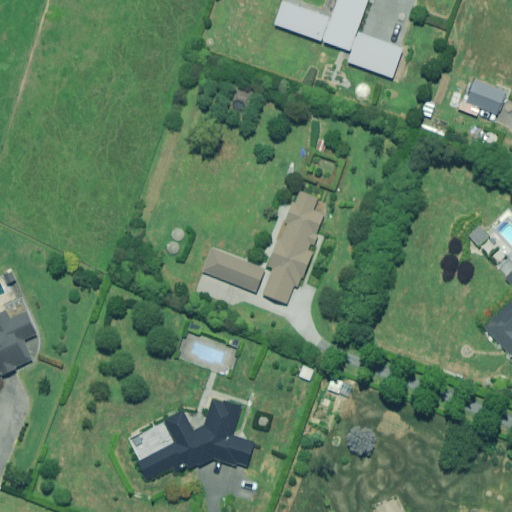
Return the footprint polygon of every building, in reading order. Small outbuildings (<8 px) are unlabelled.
[(371,0),(342,0),(337,14),(300,1),(297,0),(287,0),(278,26),(327,43),(352,53),(354,53),(350,63),(395,79),(405,50),(359,34),(371,0)] [(509,93),(478,83),(469,106),(500,117),(509,93)] [(331,204),(300,192),(271,267),(275,269),(265,296),(289,305),(296,288),(302,291),(323,237),(318,236),(331,204)] [(491,238),(481,229),(471,238),(481,248),(491,238)] [(511,274),(507,279),(511,284),(511,301),(484,328),(511,357),(511,274)] [(0,377),(35,362),(26,341),(38,336),(27,312),(14,318),(11,312),(0,316),(0,377)] [(315,371),(300,365),(296,376),(311,382),(315,371)] [(345,384),(334,379),(330,391),(341,395),(345,384)] [(243,408),(215,400),(207,427),(195,433),(185,412),(166,421),(177,444),(140,462),(149,481),(174,470),(177,476),(210,460),(248,471),(256,443),(234,437),(243,408)] [(274,417),(261,413),(256,427),(269,431),(274,417)]
